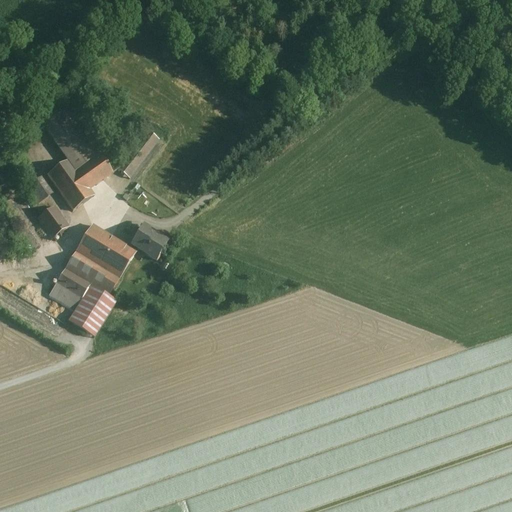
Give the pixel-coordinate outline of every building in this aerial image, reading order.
[(102,155),(66,105),(40,123),(67,162),(76,174),(98,157),(111,175),(117,171),(104,153),(102,155)] [(147,134),(117,171),(127,179),(157,142),(147,134)] [(67,162),(47,177),(72,213),(93,198),(88,191),(111,175),(98,157),(76,174),(67,162)] [(35,183),(26,189),(37,205),(46,199),(35,183)] [(53,209),(37,220),(51,241),(67,229),(53,209)] [(129,251),(91,228),(75,254),(100,269),(119,280),(135,254),(129,251)] [(158,240),(141,229),(130,247),(131,247),(137,251),(138,252),(140,249),(145,252),(143,255),(156,263),(162,253),(161,252),(167,244),(159,239),(158,240)] [(75,254),(48,298),(73,313),(89,287),(100,269),(75,254)] [(119,280),(100,269),(89,287),(107,299),(119,280)] [(111,329),(105,325),(101,330),(107,334),(111,329)]
